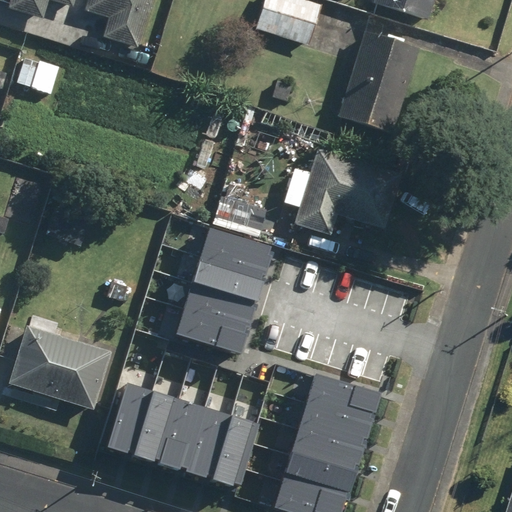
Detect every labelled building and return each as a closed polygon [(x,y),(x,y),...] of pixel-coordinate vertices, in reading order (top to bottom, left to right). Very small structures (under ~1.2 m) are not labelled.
[(76,0),(5,0),(3,9),(47,22),(52,7),(72,14),(76,0)] [(87,0),(84,12),(106,18),(99,42),(141,54),(148,30),(156,0),(87,0)] [(321,5),(303,0),(261,0),(251,33),(308,49),(321,5)] [(435,0),(372,0),(372,4),(428,22),(435,0)] [(420,54),(366,36),(338,119),(391,137),(420,54)] [(60,65),(20,58),(15,86),(56,93),(60,65)] [(294,81),(256,74),(252,98),(290,105),(294,81)] [(286,194),(299,198),(290,227),(334,239),(340,218),(385,230),(401,174),(313,149),(307,170),(294,166),(286,194)] [(91,212),(56,204),(47,242),(82,250),(91,212)] [(209,227),(200,256),(266,276),(272,256),(269,255),(272,246),(209,227)] [(200,256),(192,282),(258,302),(266,276),(200,256)] [(372,289),(331,278),(315,337),(355,348),(372,289)] [(192,282),(184,308),(250,328),(258,302),(192,282)] [(315,295),(280,285),(271,316),(305,327),(315,295)] [(184,308),(176,334),(242,353),(250,328),(184,308)] [(114,350),(26,325),(9,385),(97,410),(114,350)] [(316,373),(308,401),(373,422),(382,393),(316,373)] [(153,391),(128,383),(108,447),(133,455),(153,391)] [(179,399),(153,391),(133,455),(154,462),(155,458),(160,460),(179,399)] [(206,407),(179,399),(160,460),(159,463),(181,470),(182,466),(187,468),(206,407)] [(308,401),(298,428),(365,448),(373,422),(308,401)] [(232,415),(206,407),(187,468),(186,471),(213,480),(232,415)] [(232,415),(213,480),(234,486),(235,483),(242,485),(260,424),(232,415)] [(298,428),(291,451),(358,471),(365,448),(298,428)] [(291,451),(285,471),(352,491),(358,471),(291,451)] [(285,471),(274,508),(288,511),(342,511),(346,499),(350,500),(352,491),(285,471)]
